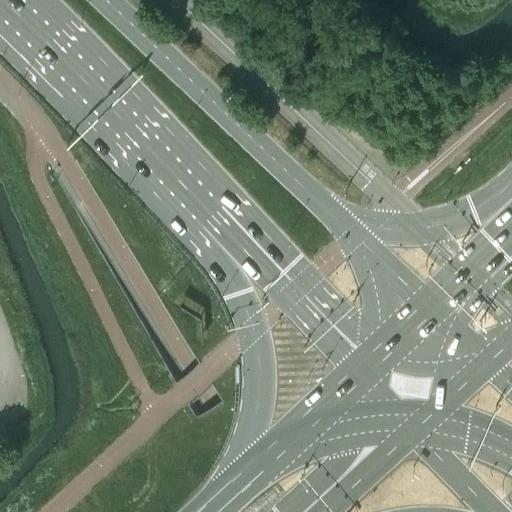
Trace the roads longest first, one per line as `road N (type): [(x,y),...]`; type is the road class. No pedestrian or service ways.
road 1 (primary): [(353,234),(104,0)]
road 2 (primary): [(0,0),(209,212)]
road 3 (trunk): [(209,212),(251,333),(258,380),(232,488)]
road 4 (primary): [(209,212),(358,374)]
road 5 (primary): [(209,212),(273,252),(369,344)]
road 6 (primary): [(511,200),(418,228),(353,234)]
